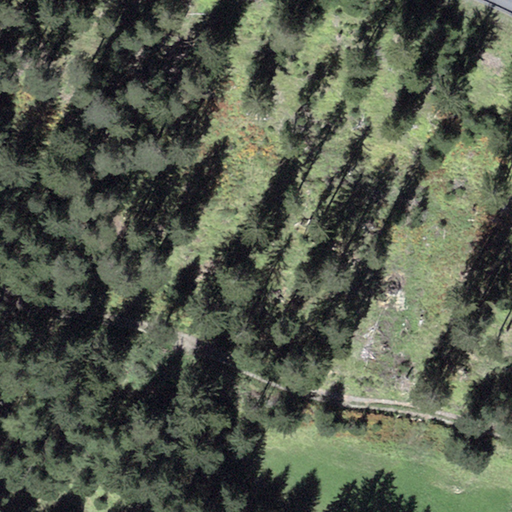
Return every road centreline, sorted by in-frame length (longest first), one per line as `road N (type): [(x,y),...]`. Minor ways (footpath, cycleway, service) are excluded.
road 1 (track): [(511,434),(328,400),(170,328)]
road 2 (track): [(0,285),(46,304),(170,328)]
